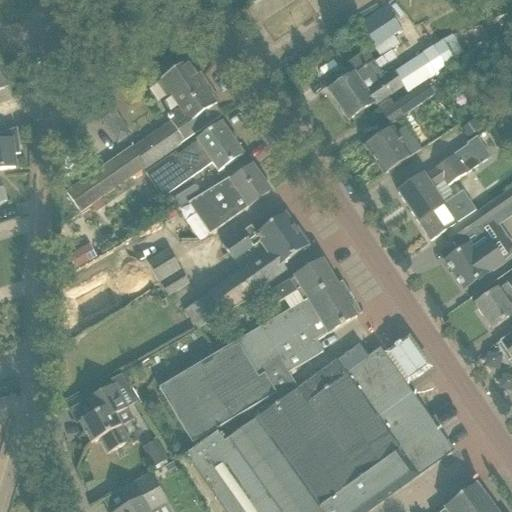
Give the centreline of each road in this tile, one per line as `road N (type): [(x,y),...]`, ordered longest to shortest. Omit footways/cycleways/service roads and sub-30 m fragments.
road 1 (tertiary): [(511,464),(198,0)]
road 2 (residential): [(36,355),(52,114),(45,0)]
road 3 (residential): [(87,511),(36,355)]
road 4 (residential): [(2,511),(36,355)]
